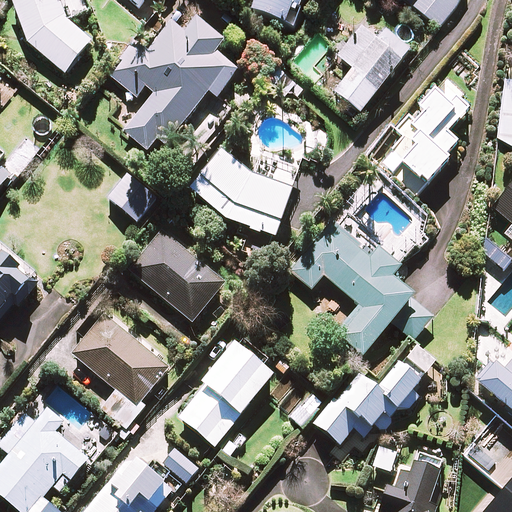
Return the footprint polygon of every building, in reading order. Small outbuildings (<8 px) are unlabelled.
[(69,26),(56,0),(22,0),(16,3),(28,45),(67,79),(94,49),(69,26)] [(156,0),(128,0),(145,14),(156,0)] [(297,12),(303,15),(308,0),(262,0),(255,18),(289,32),(297,12)] [(417,0),(412,8),(442,30),(464,0),(417,0)] [(228,51),(201,29),(192,40),(177,28),(151,60),(138,49),(113,80),(139,102),(148,91),(157,98),(126,136),(150,155),(160,143),(168,149),(211,96),(220,104),(241,78),(220,61),(228,51)] [(414,59),(389,37),(379,48),(365,36),(341,64),(355,76),(338,97),(363,118),(414,59)] [(297,89),(284,78),(274,90),(287,101),(297,89)] [(463,98),(447,83),(398,135),(407,143),(385,167),(419,200),(464,152),(450,138),(471,115),(458,103),(463,98)] [(511,84),(504,83),(498,141),(511,149),(511,84)] [(0,97),(2,95),(0,93),(0,195),(13,180),(0,169),(0,168),(5,163),(0,159),(0,97)] [(252,180),(226,157),(191,193),(230,226),(278,245),(297,199),(293,198),(300,179),(264,164),(263,167),(252,180)] [(159,203),(129,178),(109,202),(139,227),(159,203)] [(511,192),(495,212),(511,227),(511,232),(506,238),(511,243),(511,192)] [(365,360),(393,329),(415,349),(438,323),(408,295),(395,283),(404,274),(380,253),(372,262),(334,227),(291,274),(313,294),(326,279),(361,311),(339,336),(365,360)] [(227,288),(161,234),(129,273),(195,327),(227,288)] [(511,265),(511,263),(491,246),(483,255),(505,274),(511,265)] [(38,285),(0,250),(0,321),(17,302),(20,305),(38,285)] [(74,358),(118,394),(105,409),(132,431),(148,411),(143,407),(171,373),(105,319),(74,358)] [(276,382),(239,350),(205,390),(207,392),(182,421),(217,451),(276,382)] [(511,366),(504,376),(493,367),(477,385),(511,416),(511,366)] [(426,386),(404,368),(380,397),(361,381),(340,406),(336,403),(315,428),(342,450),(357,433),(370,444),(383,429),(387,432),(426,386)] [(324,411),(315,400),(292,419),(301,430),(324,411)] [(69,424),(48,407),(33,426),(25,419),(0,447),(0,448),(13,459),(0,474),(0,498),(16,511),(56,511),(45,502),(55,491),(63,497),(90,464),(58,437),(69,424)] [(380,449),(375,469),(393,474),(398,454),(380,449)] [(202,472),(178,452),(165,469),(189,489),(202,472)] [(446,471),(420,461),(417,471),(404,466),(392,499),(389,498),(384,511),(435,511),(432,511),(446,471)] [(161,511),(175,497),(134,463),(92,511),(161,511)]
